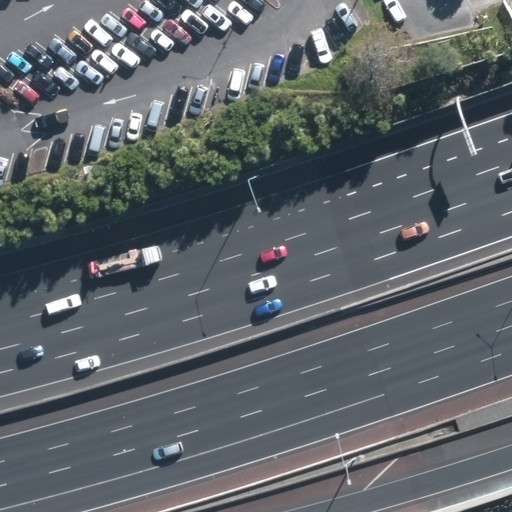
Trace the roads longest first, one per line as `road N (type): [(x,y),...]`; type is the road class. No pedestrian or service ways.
road 1 (motorway): [(511,299),(0,460)]
road 2 (motorway): [(0,371),(511,210)]
road 3 (motorway): [(511,454),(327,511)]
